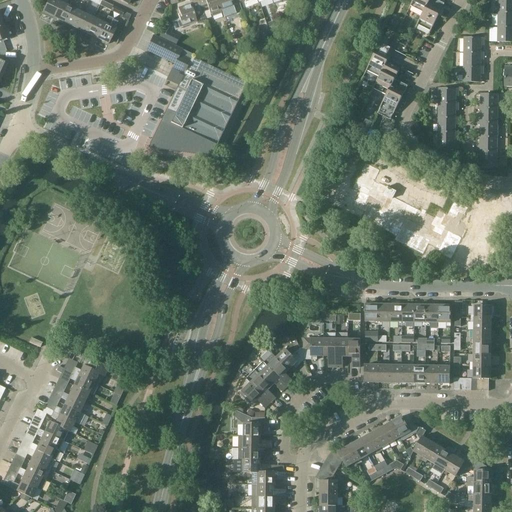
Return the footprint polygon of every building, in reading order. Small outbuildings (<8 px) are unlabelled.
[(43,15),(49,17),(50,16),(54,18),(61,3),(55,0),(48,0),(43,13),(43,15)] [(67,0),(62,0),(61,3),(54,18),(54,20),(60,23),(61,21),(65,23),(72,8),(66,5),(68,0),(67,0)] [(205,22),(202,13),(197,0),(188,0),(190,4),(178,8),(181,18),(179,19),(182,27),(197,22),(197,24),(205,22)] [(197,0),(202,13),(209,11),(210,15),(212,18),(223,14),(222,11),(217,0),(197,0)] [(217,0),(222,11),(233,7),(231,0),(217,0)] [(413,0),(411,6),(424,13),(430,0),(413,0)] [(436,0),(430,0),(424,13),(418,24),(431,31),(445,4),(436,0)] [(511,0),(498,0),(498,13),(511,12),(511,0)] [(100,5),(110,11),(113,6),(102,1),(100,5)] [(113,6),(110,11),(122,16),(124,12),(113,6)] [(65,23),(76,28),(83,13),(72,8),(65,23)] [(511,12),(498,13),(498,27),(511,27),(511,12)] [(76,28),(86,34),(94,19),(83,13),(76,28)] [(105,24),(97,39),(109,44),(116,29),(110,27),(114,20),(108,17),(105,24)] [(86,34),(97,39),(105,24),(94,19),(86,34)] [(167,40),(173,27),(167,24),(161,37),(167,40)] [(0,41),(8,39),(4,25),(0,26),(0,41)] [(511,27),(498,27),(497,42),(511,42),(511,27)] [(153,36),(146,50),(149,52),(175,64),(173,68),(168,77),(180,82),(184,74),(192,58),(193,55),(153,36)] [(464,38),(464,53),(481,53),(481,46),(484,46),(484,39),(464,38)] [(367,70),(380,77),(388,62),(394,50),(380,43),(367,70)] [(464,53),(463,67),(481,68),(481,61),(483,61),(483,53),(481,53),(464,53)] [(151,144),(149,148),(173,151),(211,156),(216,146),(229,119),(243,91),(246,84),(223,73),(201,62),(194,59),(192,58),(184,74),(180,82),(180,84),(179,83),(175,92),(151,144)] [(374,88),(387,95),(395,80),(401,68),(388,62),(380,77),(374,88)] [(483,68),(481,68),(463,67),(463,83),(481,83),(481,75),(483,75),(483,68)] [(395,80),(387,95),(381,107),(395,113),(408,86),(395,80)] [(439,89),(438,104),(456,104),(456,97),(458,97),(458,89),(439,89)] [(478,110),(480,110),(498,110),(498,95),(481,95),(481,103),(478,103),(478,110)] [(438,104),(438,118),(456,118),(456,111),(458,111),(458,104),(456,104),(438,104)] [(478,124),(480,124),(498,125),(498,110),(480,110),(480,117),(478,117),(478,124)] [(438,118),(438,132),(455,133),(456,126),(458,126),(458,118),(456,118),(438,118)] [(359,133),(365,137),(365,136),(370,127),(364,124),(361,130),(359,133)] [(478,139),(480,139),(497,139),(498,125),(480,124),(480,131),(478,131),(478,139)] [(370,129),(367,135),(376,140),(379,135),(370,129)] [(458,133),(455,133),(438,132),(438,148),(455,148),(455,140),(458,140),(458,133)] [(477,153),(480,153),(497,153),(497,139),(480,139),(480,146),(477,146),(477,153)] [(497,153),(480,153),(480,160),(477,160),(477,168),(497,168),(497,153)] [(375,325),(378,325),(379,304),(366,304),(366,322),(375,322),(375,325)] [(382,323),(390,323),(391,305),(379,304),(378,325),(382,325),(382,323)] [(399,326),(402,326),(403,305),(391,305),(390,323),(399,323),(399,326)] [(406,323),(414,323),(415,305),(403,305),(402,326),(406,326),(406,323)] [(423,326),(426,326),(427,305),(415,305),(414,323),(423,323),(423,326)] [(430,323),(438,324),(439,305),(427,305),(426,326),(430,326),(430,323)] [(439,305),(438,324),(447,324),(447,327),(450,327),(450,324),(451,324),(451,306),(439,305)] [(471,315),(471,319),(492,319),(492,314),(494,314),(494,307),(492,307),(474,306),(474,315),(471,315)] [(474,331),(492,331),(492,319),(471,319),(471,322),(474,322),(474,331)] [(471,343),(492,343),(492,331),(474,331),(474,339),(471,339),(471,343)] [(323,334),(323,339),(324,339),(324,357),(329,357),(329,368),(336,368),(336,334),(323,334)] [(348,334),(336,334),(336,368),(343,368),(343,357),(348,358),(348,339),(348,338),(348,334)] [(31,338),(29,343),(40,348),(42,343),(31,338)] [(304,349),(300,349),(305,360),(317,360),(317,357),(324,357),(324,339),(323,339),(304,339),(304,349)] [(361,340),(350,339),(348,339),(348,358),(353,358),(353,368),(360,368),(361,340)] [(473,355),(491,355),(492,343),(471,343),(471,346),(474,346),(473,355)] [(286,349),(277,358),(289,371),(294,366),(296,369),(305,360),(300,349),(293,356),(286,349)] [(273,354),(264,362),(288,387),(293,382),(286,374),(289,371),(277,358),(273,354)] [(470,367),(491,367),(491,355),(473,355),(473,363),(470,363),(470,367)] [(64,369),(94,384),(99,374),(104,377),(108,369),(88,359),(85,367),(83,366),(81,371),(75,368),(74,369),(66,365),(64,369)] [(264,362),(255,371),(272,388),(275,384),(283,392),(288,387),(264,362)] [(365,383),(377,383),(378,362),(374,362),(374,365),(365,365),(365,383)] [(377,383),(389,384),(390,366),(381,365),(381,362),(378,362),(377,383)] [(389,384),(401,384),(402,363),(398,363),(398,366),(390,366),(389,384)] [(401,384),(413,384),(414,366),(405,366),(405,363),(402,363),(401,384)] [(413,384),(425,384),(426,363),(422,363),(422,366),(414,366),(413,384)] [(425,384),(437,384),(438,366),(429,366),(429,363),(426,363),(425,384)] [(438,366),(437,384),(450,385),(450,367),(450,364),(446,364),(446,367),(438,366)] [(483,379),(489,380),(491,380),(491,367),(470,367),(470,370),(473,370),(473,379),(477,379),(483,379)] [(74,386),(89,393),(94,384),(64,369),(62,374),(70,378),(76,381),(74,386)] [(246,379),(247,380),(270,404),(276,399),(268,391),(272,388),(255,371),(246,379)] [(270,404),(247,380),(246,381),(249,385),(242,392),(254,405),(258,401),(265,408),(270,404)] [(57,384),(55,388),(64,393),(66,388),(57,384)] [(69,395),(85,403),(89,393),(74,386),(69,395)] [(64,405),(80,413),(85,403),(69,395),(64,393),(55,388),(52,393),(61,397),(61,398),(66,401),(64,405)] [(47,404),(45,408),(75,423),(81,425),(85,415),(80,413),(64,405),(62,409),(57,407),(56,408),(47,404)] [(68,431),(68,432),(70,433),(75,423),(45,408),(43,413),(51,417),(57,420),(55,425),(54,425),(68,431)] [(249,410),(247,416),(252,418),(255,413),(249,410)] [(402,416),(391,423),(401,441),(404,439),(403,436),(411,432),(410,432),(413,431),(417,433),(420,428),(413,424),(407,427),(402,416)] [(107,426),(110,421),(109,420),(104,418),(102,424),(107,426)] [(244,425),(244,435),(244,437),(262,437),(262,430),(265,430),(265,419),(252,419),(252,425),(244,425)] [(32,421),(30,425),(39,430),(41,425),(32,421)] [(61,438),(64,440),(68,432),(68,431),(54,425),(55,425),(49,422),(44,432),(60,440),(61,438)] [(391,423),(380,428),(389,444),(396,440),(398,443),(401,441),(391,423)] [(40,442),(59,451),(64,440),(61,438),(60,440),(44,432),(39,430),(30,425),(28,430),(36,434),(36,435),(42,438),(40,442)] [(380,428),(370,434),(380,453),(383,451),(382,448),(389,444),(380,428)] [(370,434),(359,440),(368,456),(375,452),(377,454),(380,453),(370,434)] [(240,435),(239,449),(272,449),(272,442),(262,442),(262,437),(244,437),(244,435),(240,435)] [(420,459),(423,461),(434,443),(423,437),(414,452),(421,457),(420,459)] [(21,445),(30,449),(55,461),(60,452),(59,451),(40,442),(38,447),(32,444),(31,445),(23,440),(21,445)] [(359,440),(349,446),(359,464),(362,462),(361,460),(368,456),(359,440)] [(428,460),(435,465),(444,449),(434,443),(423,461),(426,463),(428,460)] [(30,462),(46,469),(50,471),(55,461),(30,449),(21,445),(19,449),(27,454),(33,457),(30,462)] [(359,464),(349,446),(338,452),(340,456),(334,467),(338,469),(343,461),(347,468),(354,463),(356,466),(359,464)] [(239,462),(243,463),(243,461),(261,461),(261,456),(272,456),(272,449),(239,449),(239,462)] [(440,471),(443,473),(454,455),(444,449),(435,465),(442,469),(440,471)] [(454,455),(443,473),(447,475),(448,473),(456,477),(465,462),(454,455)] [(468,478),(468,483),(492,483),(493,471),(490,471),(490,469),(491,470),(491,469),(469,456),(465,462),(474,468),(475,468),(475,471),(474,478),(468,478)] [(14,460),(11,464),(20,469),(23,464),(14,460)] [(243,473),(253,473),(258,473),(271,473),(271,466),(261,466),(261,461),(243,461),(243,463),(243,473)] [(30,462),(26,471),(42,479),(46,469),(30,462)] [(21,469),(20,469),(11,464),(9,469),(18,473),(18,474),(23,477),(21,481),(37,489),(42,491),(46,481),(42,479),(26,471),(21,469)] [(80,473),(85,475),(88,468),(84,465),(80,473)] [(384,468),(377,472),(380,477),(387,473),(384,468)] [(406,473),(413,478),(416,472),(409,468),(406,473)] [(321,482),(320,494),(341,494),(341,491),(338,491),(339,482),(331,482),(335,473),(331,471),(325,482),(321,482)] [(380,477),(377,472),(370,476),(373,481),(380,477)] [(416,472),(413,478),(420,482),(423,477),(416,472)] [(253,473),(253,484),(258,484),(258,485),(276,485),(276,480),(286,481),(286,473),(271,473),(258,473),(253,473)] [(37,489),(21,481),(19,485),(13,483),(13,484),(4,480),(2,484),(22,494),(30,498),(32,499),(37,489)] [(426,486),(434,490),(437,485),(429,480),(426,486)] [(474,487),(474,495),(492,495),(492,483),(468,483),(468,487),(474,487)] [(253,484),(253,497),(286,497),(286,490),(276,490),(276,485),(258,485),(258,484),(253,484)] [(437,485),(434,490),(441,494),(444,489),(437,485)] [(320,494),(320,506),(338,506),(338,498),(341,498),(341,494),(320,494)] [(467,507),(471,507),(492,507),(492,495),(474,495),(474,502),(467,502),(467,507)] [(286,497),(253,497),(253,509),(276,509),(278,509),(278,504),(286,504),(286,497)]
